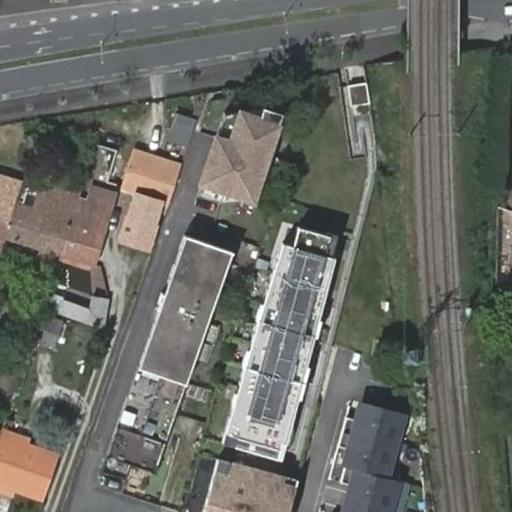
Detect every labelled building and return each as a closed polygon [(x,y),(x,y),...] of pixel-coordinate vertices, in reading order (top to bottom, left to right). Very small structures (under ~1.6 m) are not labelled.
[(250,199),(283,117),(266,110),(221,112),(195,195),(220,203),(250,199)] [(101,148),(94,176),(107,179),(114,152),(101,148)] [(131,192),(119,239),(148,247),(158,207),(165,209),(180,165),(132,150),(120,189),(131,192)] [(0,246),(3,237),(14,206),(22,181),(0,174),(0,246)] [(14,206),(3,237),(38,246),(36,252),(47,255),(49,249),(58,252),(76,196),(78,191),(42,180),(41,186),(33,212),(14,206)] [(103,198),(78,191),(76,196),(101,203),(103,198)] [(76,196),(58,252),(91,263),(113,201),(103,198),(101,203),(76,196)] [(497,208),(496,291),(508,293),(511,294),(511,212),(505,210),(497,208)] [(300,225),(295,245),(281,242),(230,437),(283,451),(334,255),(320,252),(325,232),(300,225)] [(182,233),(168,275),(175,278),(185,250),(225,263),(230,250),(182,233)] [(168,275),(157,307),(165,309),(135,397),(127,394),(106,453),(154,471),(225,263),(185,250),(175,278),(168,275)] [(107,326),(112,298),(94,294),(92,305),(63,300),(60,317),(107,326)] [(165,309),(157,307),(127,394),(135,397),(165,309)] [(61,322),(41,316),(32,345),(52,351),(61,322)] [(382,481),(401,418),(360,406),(355,423),(344,420),(335,449),(347,452),(337,485),(348,488),(341,511),(385,511),(394,485),(382,481)] [(59,455),(0,435),(0,488),(43,503),(59,455)] [(312,447),(306,445),(303,455),(310,457),(312,447)] [(286,511),(296,475),(219,455),(204,511),(286,511)]
